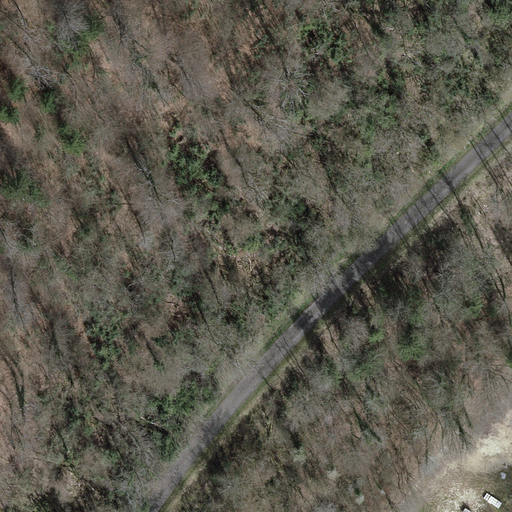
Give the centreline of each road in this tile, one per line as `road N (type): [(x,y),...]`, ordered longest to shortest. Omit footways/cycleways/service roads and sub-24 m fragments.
road 1 (unclassified): [(147,511),(309,315),(511,117)]
road 2 (track): [(399,511),(511,358)]
